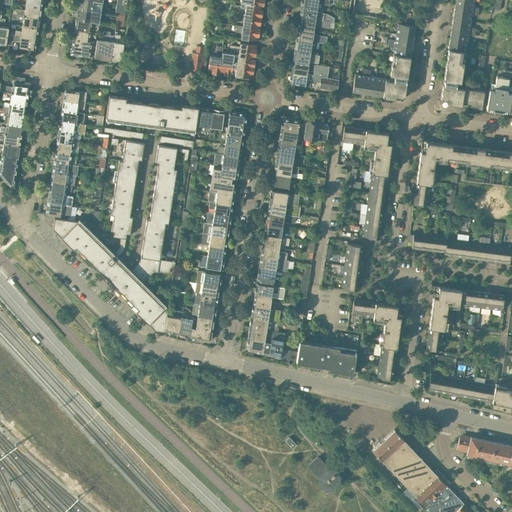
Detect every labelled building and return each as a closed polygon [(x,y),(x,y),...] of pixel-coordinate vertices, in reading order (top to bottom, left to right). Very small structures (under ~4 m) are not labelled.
[(94,11),(101,12),(102,1),(96,0),(93,0),(79,0),(78,8),(94,11)] [(302,0),(302,5),(317,8),(322,8),(323,4),(330,5),(330,0),(302,0)] [(472,6),(473,0),(470,0),(455,0),(455,8),(478,11),(479,8),(472,6)] [(259,10),(260,6),(263,6),(263,5),(241,2),(240,6),(235,5),(230,4),(229,12),(237,13),(261,17),(262,10),(259,10)] [(41,7),(25,4),(24,10),(13,8),(13,13),(18,14),(23,15),(40,17),(41,7)] [(317,12),(317,8),(302,5),(300,16),(315,19),(331,21),(334,21),(334,18),(332,16),(330,15),(328,14),(324,13),(317,12)] [(78,8),(76,19),(92,21),(99,22),(101,12),(94,11),(78,8)] [(478,15),(478,11),(455,8),(453,18),(470,20),(471,14),(478,15)] [(22,25),(38,28),(40,17),(23,15),(18,14),(13,13),(12,18),(23,20),(22,25)] [(243,21),(243,26),(257,28),(257,24),(260,25),(261,17),(237,13),(236,20),(243,21)] [(300,16),(298,27),(314,30),(314,25),(330,27),(331,21),(315,19),(300,16)] [(469,27),(470,20),(453,18),(451,28),(475,32),(476,28),(469,27)] [(76,19),(75,29),(91,31),(96,32),(98,32),(99,22),(92,21),(76,19)] [(396,33),(414,36),(415,25),(391,22),(391,26),(397,27),(396,33)] [(36,38),(38,28),(22,25),(21,31),(15,30),(15,35),(20,36),(36,38)] [(237,32),(242,33),(241,38),(255,40),(255,36),(258,37),(259,29),(257,28),(243,26),(238,26),(237,32)] [(296,38),(312,41),(317,42),(327,43),(328,37),(313,34),(314,30),(298,27),(296,38)] [(100,57),(111,59),(114,41),(115,35),(110,35),(110,31),(106,31),(106,28),(104,28),(102,39),(98,38),(95,57),(100,57)] [(475,35),(475,32),(451,28),(450,38),(467,41),(468,34),(475,35)] [(73,39),(83,40),(89,41),(90,36),(92,36),(91,39),(95,40),(96,32),(91,31),(75,29),(73,39)] [(175,29),(175,42),(184,42),(184,29),(175,29)] [(115,35),(114,41),(111,59),(121,60),(124,43),(119,42),(120,35),(117,34),(118,32),(115,31),(115,35)] [(414,36),(396,33),(395,40),(389,39),(388,46),(394,47),(411,50),(414,36)] [(35,48),(36,38),(20,36),(15,35),(10,34),(8,45),(12,45),(12,41),(14,41),(15,40),(20,41),(19,46),(35,48)] [(295,49),(310,52),(311,47),(316,48),(317,42),(312,41),(296,38),(295,49)] [(466,47),(467,41),(450,38),(448,49),(463,51),(472,53),(473,48),(466,47)] [(83,40),(73,39),(71,54),(81,55),(83,40)] [(89,41),(83,40),(81,55),(90,56),(93,56),(95,42),(89,41)] [(230,52),(234,53),(239,53),(252,55),(255,56),(256,48),(254,48),(254,44),(240,42),(240,46),(231,45),(230,48),(231,48),(230,52)] [(343,46),(335,45),(334,55),(341,56),(343,46)] [(201,70),(204,47),(196,46),(196,52),(192,52),(190,69),(201,70)] [(220,73),(220,70),(222,56),(223,51),(222,51),(223,47),(216,46),(215,56),(210,55),(208,69),(212,69),(212,72),(220,73)] [(409,66),(411,50),(394,47),(393,54),(396,55),(394,64),(409,66)] [(318,53),(310,52),(295,49),(293,60),(318,64),(319,55),(318,54),(318,53)] [(442,101),(461,104),(464,87),(456,86),(457,81),(461,82),(464,61),(461,60),(463,51),(448,49),(440,99),(442,101)] [(224,74),(231,75),(232,64),(233,56),(234,53),(230,52),(223,51),(222,56),(220,70),(224,71),(224,74)] [(234,53),(233,56),(232,64),(254,67),(255,59),(252,59),(252,55),(239,53),(234,53)] [(340,68),(318,64),(293,60),(292,63),(291,64),(290,67),(291,69),(291,71),(339,79),(340,68)] [(409,66),(394,64),(392,63),(390,74),(394,75),(393,80),(387,79),(384,96),(402,99),(404,97),(409,66)] [(254,67),(232,64),(231,75),(249,77),(250,73),(252,74),(254,67)] [(363,93),(367,69),(363,68),(362,75),(355,74),(352,91),(363,93)] [(374,94),(376,77),(370,76),(371,69),(367,69),(363,93),(374,94)] [(498,110),(502,111),(503,113),(506,113),(508,111),(509,111),(511,89),(511,87),(511,86),(508,85),(509,78),(511,78),(511,71),(504,70),(503,77),(501,91),(498,110)] [(319,82),(319,87),(337,89),(339,79),(291,71),(289,82),(310,86),(311,81),(319,82)] [(12,86),(2,85),(1,91),(28,95),(29,84),(24,84),(25,78),(14,76),(12,86)] [(488,111),(492,111),(493,109),(498,110),(501,91),(503,77),(496,76),(495,84),(490,83),(487,108),(488,111)] [(374,94),(384,96),(387,79),(376,77),(374,94)] [(482,107),(484,90),(464,87),(461,104),(482,107)] [(64,99),(79,101),(84,102),(86,92),(65,89),(64,99)] [(28,95),(1,91),(0,96),(10,98),(10,103),(26,105),(28,95)] [(153,123),(163,124),(196,129),(196,125),(197,117),(199,107),(181,104),(181,107),(156,104),(142,102),(126,100),(126,97),(108,94),(105,116),(153,123)] [(84,102),(79,101),(64,99),(62,109),(78,112),(78,108),(83,108),(84,102)] [(10,103),(9,107),(3,106),(2,112),(8,113),(25,115),(26,105),(10,103)] [(213,109),(203,107),(199,107),(197,117),(196,125),(201,125),(205,126),(204,132),(210,132),(210,126),(213,109)] [(78,112),(62,109),(60,120),(83,123),(83,119),(84,119),(85,113),(83,112),(78,112)] [(217,127),(221,128),(222,126),(223,122),(224,110),(213,109),(210,126),(217,127)] [(223,122),(228,122),(245,125),(246,115),(244,113),(230,111),(224,110),(223,122)] [(7,119),(7,123),(23,125),(25,115),(8,113),(7,119)] [(281,130),(297,132),(304,133),(306,121),(285,118),(282,120),(281,130)] [(60,120),(59,130),(74,132),(84,134),(86,124),(83,123),(60,120)] [(306,121),(304,133),(303,138),(327,142),(329,127),(327,124),(314,122),(314,121),(309,121),(306,121)] [(221,128),(221,132),(243,135),(245,125),(228,122),(228,126),(222,126),(221,128)] [(0,128),(0,132),(22,135),(23,125),(7,123),(6,127),(0,126),(0,128)] [(104,126),(104,131),(113,132),(112,134),(142,139),(143,133),(142,132),(104,126)] [(354,143),(356,127),(344,126),(342,141),(354,143)] [(354,143),(364,144),(366,129),(356,127),(354,143)] [(393,132),(366,129),(364,144),(375,146),(372,172),(387,174),(393,132)] [(59,130),(57,140),(73,143),(78,143),(79,137),(74,137),(74,132),(59,130)] [(279,140),(301,144),(302,137),(297,137),(297,132),(281,130),(279,140)] [(0,142),(3,143),(20,146),(22,135),(0,132),(0,142)] [(243,135),(221,132),(220,138),(225,139),(225,143),(242,146),(243,135)] [(160,142),(193,147),(194,140),(161,135),(160,142)] [(144,142),(142,142),(125,139),(122,160),(119,160),(110,214),(113,215),(111,231),(114,231),(113,236),(120,237),(119,248),(115,252),(119,256),(124,250),(126,238),(127,233),(130,233),(132,216),(129,216),(139,159),(142,159),(144,142)] [(78,143),(73,143),(57,140),(56,150),(71,153),(72,149),(77,149),(78,143)] [(300,151),(301,144),(279,140),(277,151),(294,154),(295,150),(300,151)] [(435,158),(446,159),(448,143),(422,140),(416,180),(432,182),(435,158)] [(0,152),(18,156),(20,146),(3,143),(3,147),(0,146),(0,152)] [(240,156),(242,146),(225,143),(224,147),(219,146),(218,153),(223,154),(240,156)] [(481,147),(459,145),(448,143),(446,159),(457,160),(478,163),(481,147)] [(177,147),(159,145),(158,144),(155,161),(157,162),(150,219),(147,218),(141,256),(143,257),(142,262),(132,271),(143,282),(153,272),(173,275),(175,262),(159,260),(165,223),(168,223),(177,169),(174,168),(177,147)] [(478,163),(500,166),(511,168),(511,158),(511,151),(502,150),(481,147),(478,163)] [(107,149),(100,148),(98,157),(106,158),(107,149)] [(179,151),(185,152),(183,161),(187,162),(189,149),(179,148),(179,151)] [(54,161),(70,163),(75,164),(76,158),(71,157),(71,153),(56,150),(55,152),(53,153),(52,157),(54,158),(54,161)] [(292,165),(298,166),(299,159),(293,159),(294,154),(277,151),(275,162),(292,165)] [(0,163),(17,166),(18,156),(0,152),(0,163)] [(222,164),(238,167),(240,156),(223,154),(218,153),(215,153),(213,163),(222,164)] [(197,161),(191,160),(189,172),(196,173),(197,161)] [(75,164),(70,163),(54,161),(52,171),(68,173),(69,169),(74,170),(75,164)] [(298,166),(292,165),(275,162),(274,173),(290,176),(302,178),(302,174),(297,173),(298,166)] [(15,178),(17,166),(0,163),(0,173),(6,180),(4,181),(8,185),(9,184),(10,186),(14,184),(14,183),(16,183),(16,178),(15,178)] [(214,174),(220,175),(237,178),(238,167),(222,164),(213,163),(211,175),(214,176),(214,174)] [(68,173),(52,171),(51,181),(67,184),(72,184),(74,185),(76,175),(68,173)] [(372,172),(370,182),(386,184),(387,174),(372,172)] [(289,187),(294,188),(295,182),(290,181),(290,176),(274,173),(272,185),(288,187),(289,187)] [(209,190),(217,192),(234,194),(236,183),(219,180),(211,179),(209,190)] [(355,181),(355,180),(351,179),(350,187),(360,188),(361,182),(355,181)] [(430,193),(432,182),(416,180),(415,191),(430,193)] [(72,184),(67,184),(51,181),(49,191),(65,193),(66,190),(71,190),(72,184)] [(386,184),(370,182),(369,193),(384,195),(386,184)] [(216,202),(233,205),(234,194),(217,192),(209,190),(207,201),(210,201),(216,202)] [(271,190),(269,201),(286,204),(291,204),(298,206),(299,194),(271,190)] [(48,202),(69,205),(70,199),(64,198),(65,193),(49,191),(49,193),(48,202)] [(430,193),(415,191),(413,203),(429,205),(430,193)] [(369,193),(367,203),(383,205),(384,195),(369,193)] [(216,202),(210,201),(209,208),(215,209),(214,213),(231,216),(233,205),(216,202)] [(285,209),(286,204),(269,201),(268,212),(295,217),(299,217),(300,206),(298,206),(291,204),(290,209),(285,209)] [(48,202),(46,213),(70,217),(70,213),(75,214),(76,206),(69,205),(48,202)] [(382,216),(383,205),(367,203),(366,214),(382,216)] [(207,223),(229,226),(231,216),(214,213),(207,212),(205,222),(207,223)] [(268,212),(266,223),(282,226),(283,221),(294,223),(295,217),(268,212)] [(366,214),(365,225),(380,227),(382,216),(366,214)] [(165,331),(165,330),(171,315),(129,272),(124,266),(118,261),(112,255),(77,220),(55,217),(53,228),(74,248),(76,246),(110,280),(116,285),(139,308),(136,310),(156,329),(165,331)] [(202,233),(228,237),(229,226),(207,223),(205,222),(204,222),(202,233)] [(282,230),(282,226),(266,223),(264,234),(281,237),(287,238),(289,238),(294,239),(295,232),(282,230)] [(380,227),(365,225),(363,236),(379,238),(380,227)] [(413,234),(409,233),(408,241),(412,241),(411,247),(423,248),(425,233),(414,231),(413,234)] [(200,244),(203,244),(209,245),(226,248),(228,237),(202,233),(200,244)] [(435,234),(425,233),(423,248),(433,250),(435,234)] [(287,238),(281,237),(264,234),(262,245),(279,248),(285,249),(286,244),(288,245),(289,238),(287,238)] [(433,250),(444,251),(446,236),(435,234),(433,250)] [(446,236),(444,251),(443,253),(454,255),(456,239),(447,238),(447,236),(446,236)] [(467,241),(456,239),(454,255),(465,256),(467,241)] [(308,240),(307,252),(313,253),(315,242),(308,240)] [(478,242),(467,241),(465,256),(476,258),(478,242)] [(489,244),(478,242),(476,258),(487,259),(489,244)] [(209,245),(203,244),(200,244),(195,243),(194,249),(208,252),(207,256),(224,258),(226,248),(209,245)] [(347,243),(346,254),(361,256),(363,245),(347,243)] [(500,245),(489,244),(487,259),(498,261),(500,245)] [(287,253),(278,252),(279,248),(262,245),(261,256),(277,259),(286,260),(287,253)] [(511,247),(500,245),(498,261),(509,262),(511,247)] [(360,267),(361,256),(346,254),(344,265),(360,267)] [(200,265),(206,266),(223,269),(224,258),(207,256),(207,260),(201,259),(200,265)] [(286,260),(277,259),(261,256),(259,267),(287,272),(289,261),(286,260)] [(344,265),(343,276),(358,278),(360,267),(344,265)] [(287,272),(259,267),(257,278),(258,279),(258,283),(279,287),(281,277),(287,278),(287,272)] [(195,281),(203,282),(220,285),(222,274),(197,270),(195,281)] [(309,275),(302,273),(300,285),(308,286),(309,275)] [(358,278),(343,276),(341,287),(357,289),(358,278)] [(196,286),(195,292),(202,293),(218,296),(220,285),(203,282),(202,287),(196,286)] [(256,283),(254,294),(271,297),(283,299),(284,288),(279,287),(258,283),(256,283)] [(448,303),(459,304),(461,289),(434,285),(429,326),(445,328),(448,303)] [(459,304),(470,306),(472,290),(461,289),(459,304)] [(470,306),(480,307),(482,291),(472,290),(470,306)] [(480,307),(491,308),(493,293),(482,291),(480,307)] [(218,296),(202,293),(195,292),(194,299),(200,300),(200,304),(217,306),(218,296)] [(493,293),(491,308),(502,310),(504,294),(493,293)] [(254,294),(253,305),(270,308),(275,309),(276,303),(271,302),(271,297),(254,294)] [(363,316),(365,300),(354,299),(352,314),(363,316)] [(363,316),(373,317),(375,301),(365,300),(363,316)] [(385,319),(381,344),(397,346),(402,305),(375,301),(373,317),(385,319)] [(198,315),(215,317),(217,306),(200,304),(193,303),(191,314),(198,315)] [(280,310),(275,309),(270,308),(253,305),(251,316),(278,321),(280,310)] [(175,316),(171,315),(165,330),(179,333),(182,315),(182,311),(176,310),(175,316)] [(189,336),(190,325),(191,319),(192,316),(182,315),(179,333),(189,336)] [(191,319),(190,325),(213,328),(215,317),(198,315),(197,319),(191,319)] [(278,321),(251,316),(249,327),(266,330),(272,331),(277,327),(278,321)] [(211,339),(213,328),(190,325),(189,336),(209,341),(211,339)] [(443,339),(445,328),(429,326),(427,337),(443,339)] [(272,331),(266,330),(249,327),(248,338),(264,341),(265,337),(271,338),(272,331)] [(442,350),(443,339),(427,337),(426,348),(442,350)] [(269,355),(271,342),(264,341),(248,338),(246,347),(248,350),(262,353),(269,355)] [(280,357),(283,339),(272,338),(271,342),(269,355),(280,357)] [(336,346),(337,341),(333,340),(332,346),(329,345),(299,340),(298,351),(296,361),(300,361),(302,364),(316,367),(316,366),(319,364),(326,365),(329,366),(329,368),(353,372),(356,349),(336,346)] [(381,344),(380,354),(395,356),(397,346),(381,344)] [(286,358),(296,361),(298,351),(288,349),(286,358)] [(380,354),(378,365),(394,367),(395,356),(380,354)] [(367,364),(359,363),(358,370),(361,371),(361,369),(367,370),(367,364)] [(393,379),(394,367),(378,365),(377,377),(393,379)] [(438,391),(441,375),(430,373),(428,389),(438,391)] [(453,377),(451,377),(448,393),(460,395),(463,379),(463,375),(454,373),(453,377)] [(438,391),(448,393),(451,377),(441,375),(438,391)] [(460,395),(471,397),(473,381),(463,379),(460,395)] [(484,383),(473,381),(471,397),(482,399),(484,383)] [(482,399),(493,401),(496,385),(484,383),(482,399)] [(511,388),(496,385),(493,401),(511,404),(511,388)] [(437,468),(434,471),(394,429),(372,450),(409,488),(424,506),(430,511),(432,511),(444,501),(453,492),(449,488),(446,485),(450,481),(437,468)] [(289,436),(285,440),(292,447),(296,444),(289,436)] [(456,449),(467,452),(470,439),(459,436),(456,449)] [(511,445),(471,436),(470,439),(467,452),(466,454),(511,463),(511,445)] [(318,457),(309,465),(330,488),(339,480),(318,457)] [(453,511),(471,511),(453,492),(444,501),(454,511),(453,511)]
